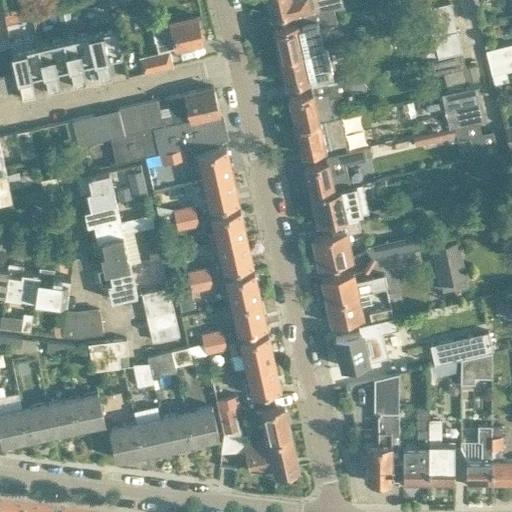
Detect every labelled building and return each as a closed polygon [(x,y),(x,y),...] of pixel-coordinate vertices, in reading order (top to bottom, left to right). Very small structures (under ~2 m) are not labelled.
[(294,10),(295,16),(333,7),(343,5),(341,0),(267,0),(270,15),(294,10)] [(424,7),(428,22),(453,17),(450,1),(424,7)] [(325,44),(323,45),(318,26),(337,21),(333,7),(295,16),(296,22),(273,28),(280,56),(325,46),(325,44)] [(68,9),(60,11),(61,17),(70,15),(68,9)] [(5,22),(21,19),(19,10),(4,13),(5,22)] [(156,40),(173,36),(175,46),(202,40),(197,14),(152,24),(156,40)] [(114,17),(86,23),(88,31),(95,58),(100,79),(111,77),(106,55),(122,51),(115,24),(114,17)] [(428,22),(436,56),(462,51),(453,17),(428,22)] [(95,58),(88,31),(63,37),(69,64),(74,85),(86,83),(81,61),(95,58)] [(43,70),(37,43),(35,34),(9,40),(23,97),(35,95),(30,73),(43,70)] [(69,64),(63,37),(37,43),(43,70),(48,91),(60,89),(55,67),(69,64)] [(511,42),(487,49),(490,61),(511,55),(511,42)] [(286,83),(309,78),(311,85),(333,80),(325,46),(280,56),(286,83)] [(158,50),(138,55),(143,72),(173,65),(169,47),(158,50)] [(434,73),(465,65),(462,51),(436,56),(430,58),(434,73)] [(493,73),(511,68),(511,55),(490,61),(493,73)] [(289,97),(295,124),(319,119),(334,115),(329,96),(366,88),(362,73),(338,79),(338,78),(333,80),(311,85),(312,91),(289,97)] [(474,84),(442,91),(449,124),(453,123),(477,118),(481,117),(474,84)] [(213,85),(154,99),(157,111),(166,108),(169,123),(219,111),(213,85)] [(142,102),(124,106),(132,139),(150,135),(148,128),(169,123),(166,108),(157,111),(158,118),(146,120),(142,102)] [(111,130),(98,133),(105,164),(119,160),(115,143),(132,139),(124,106),(107,110),(111,130)] [(383,119),(397,117),(395,107),(381,110),(383,119)] [(169,123),(148,128),(150,135),(154,153),(161,151),(181,146),(204,142),(224,137),(219,113),(219,111),(169,123)] [(80,116),(63,120),(70,153),(87,150),(91,167),(105,164),(98,133),(85,136),(80,116)] [(473,157),(493,152),(496,152),(496,150),(491,128),(480,130),(477,118),(453,123),(454,125),(456,135),(456,137),(469,134),(473,157)] [(301,152),(325,147),(319,119),(295,124),(301,152)] [(49,145),(36,148),(43,177),(56,174),(56,175),(59,174),(55,157),(70,153),(63,120),(45,124),(49,145)] [(415,144),(456,135),(454,125),(412,134),(415,144)] [(17,139),(30,137),(29,127),(16,131),(17,139)] [(378,128),(339,136),(343,150),(366,145),(381,142),(378,128)] [(201,166),(203,178),(232,172),(226,145),(193,152),(196,167),(201,166)] [(328,160),(304,165),(310,193),(350,184),(345,162),(369,157),(366,145),(343,150),(326,154),(328,160)] [(181,146),(161,151),(163,161),(183,156),(181,146)] [(496,152),(493,152),(501,188),(511,185),(511,166),(508,148),(496,150),(496,152)] [(0,199),(12,196),(5,166),(0,167),(0,199)] [(116,200),(112,185),(109,169),(77,177),(81,191),(87,190),(90,206),(116,200)] [(205,207),(238,199),(232,172),(203,178),(207,192),(202,193),(205,207)] [(41,178),(43,189),(58,186),(56,175),(56,174),(43,177),(41,178)] [(362,182),(350,184),(310,193),(316,221),(368,210),(362,182)] [(94,220),(97,236),(123,231),(116,200),(90,206),(84,207),(88,222),(94,220)] [(178,226),(198,221),(194,203),(174,207),(178,226)] [(210,229),(215,228),(218,240),(246,234),(240,207),(207,214),(210,229)] [(319,265),(352,257),(347,231),(360,228),(358,219),(330,225),(331,231),(312,235),(319,265)] [(104,267),(130,261),(123,231),(97,236),(91,237),(94,252),(101,251),(104,267)] [(375,256),(423,246),(420,232),(367,243),(364,246),(370,255),(363,268),(366,271),(375,256)] [(219,269),(252,261),(246,234),(218,240),(221,255),(216,256),(219,269)] [(443,290),(467,285),(465,277),(466,277),(458,238),(433,244),(441,282),(443,290)] [(149,257),(161,254),(159,244),(147,247),(149,257)] [(23,262),(8,260),(8,266),(5,292),(35,297),(39,271),(38,271),(23,268),(23,262)] [(130,261),(104,267),(98,268),(101,283),(108,281),(111,298),(137,292),(130,261)] [(38,271),(39,271),(35,297),(67,301),(70,275),(53,273),(54,266),(39,264),(38,271)] [(0,291),(5,292),(8,266),(0,265),(0,291)] [(208,265),(188,269),(190,279),(174,283),(176,289),(192,286),(192,288),(212,283),(208,265)] [(223,290),(229,289),(231,303),(260,296),(254,269),(220,276),(223,290)] [(353,270),(322,277),(326,299),(358,292),(358,293),(369,291),(374,290),(374,289),(387,286),(384,273),(355,279),(353,270)] [(144,291),(147,303),(171,297),(168,285),(144,291)] [(332,323),(363,316),(361,303),(371,301),(369,291),(358,293),(358,292),(326,299),(332,323)] [(233,331),(266,323),(260,296),(231,303),(235,317),(230,318),(233,331)] [(147,303),(149,315),(174,309),(171,297),(147,303)] [(368,311),(370,320),(393,315),(390,305),(368,311)] [(100,308),(88,309),(89,333),(103,331),(100,308)] [(76,335),(83,334),(89,333),(88,309),(77,311),(76,335)] [(176,322),(174,309),(149,315),(152,327),(176,322)] [(62,334),(76,335),(77,311),(75,311),(65,310),(62,334)] [(29,329),(32,312),(23,311),(20,328),(29,329)] [(393,315),(370,320),(359,323),(361,330),(335,336),(342,365),(369,359),(366,348),(382,344),(378,328),(386,327),(387,329),(398,327),(395,315),(393,315)] [(179,334),(176,322),(152,327),(155,340),(179,334)] [(206,350),(226,345),(222,327),(202,331),(206,350)] [(488,330),(429,343),(434,362),(455,357),(492,349),(488,330)] [(238,353),(243,352),(246,365),(274,358),(268,331),(235,338),(238,353)] [(22,335),(8,333),(7,342),(9,351),(20,351),(26,353),(38,355),(32,336),(22,335)] [(86,340),(93,369),(119,365),(128,364),(126,336),(86,340)] [(49,338),(48,347),(62,348),(63,340),(49,338)] [(75,350),(76,341),(63,340),(62,348),(75,350)] [(175,364),(192,360),(188,345),(171,349),(175,364)] [(176,369),(175,364),(171,349),(147,354),(149,363),(153,376),(177,370),(176,369)] [(473,375),(490,375),(491,350),(461,356),(461,381),(473,381),(473,375)] [(427,364),(430,376),(457,370),(455,357),(434,362),(429,363),(427,364)] [(247,393),(280,386),(274,358),(246,365),(249,379),(244,380),(247,393)] [(154,381),(153,376),(149,363),(133,364),(138,384),(154,381)] [(378,442),(362,442),(362,460),(367,460),(367,480),(391,480),(391,460),(398,460),(398,440),(399,372),(374,377),(374,411),(378,411),(378,442)] [(104,420),(97,389),(72,395),(79,426),(104,420)] [(22,406),(19,390),(0,394),(0,428),(3,442),(28,437),(22,406)] [(236,393),(215,397),(218,410),(239,405),(236,393)] [(79,426),(72,395),(47,400),(53,431),(79,426)] [(22,406),(28,437),(53,431),(47,400),(22,406)] [(284,402),(261,407),(267,437),(291,432),(284,402)] [(218,435),(211,404),(186,410),(193,440),(218,435)] [(218,410),(220,422),(238,418),(242,417),(239,405),(218,410)] [(418,406),(418,444),(403,444),(403,480),(429,480),(429,424),(429,406),(418,406)] [(193,440),(186,410),(161,415),(168,446),(193,440)] [(168,446),(161,415),(135,421),(142,451),(168,446)] [(238,418),(220,422),(223,434),(241,430),(238,418)] [(110,427),(117,457),(142,451),(135,421),(110,427)] [(466,458),(466,480),(491,480),(492,435),(492,423),(477,423),(477,440),(482,440),(481,458),(466,458)] [(454,480),(454,458),(439,458),(439,424),(429,424),(429,480),(454,480)] [(243,442),(245,449),(249,469),(273,463),(275,471),(273,471),(274,474),(299,468),(291,432),(267,437),(243,442)] [(511,458),(502,459),(502,435),(492,435),(491,480),(511,480),(511,458)]
